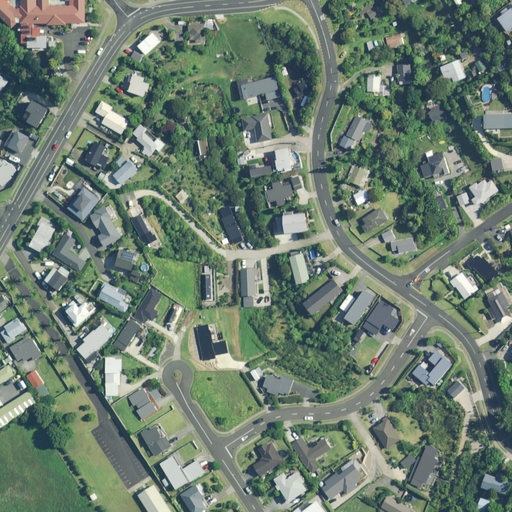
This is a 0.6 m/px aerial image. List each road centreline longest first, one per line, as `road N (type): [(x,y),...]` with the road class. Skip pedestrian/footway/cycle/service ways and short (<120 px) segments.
road 1 (residential): [(311,0),(331,62),(318,153),(330,216),(356,254),(405,290)]
road 2 (residential): [(432,309),(361,401),(279,415),(217,452)]
road 3 (residential): [(133,22),(13,217)]
road 4 (residential): [(432,309),(472,347),(511,445)]
road 5 (residential): [(405,290),(511,207)]
road 6 (residential): [(262,0),(172,8),(133,22)]
